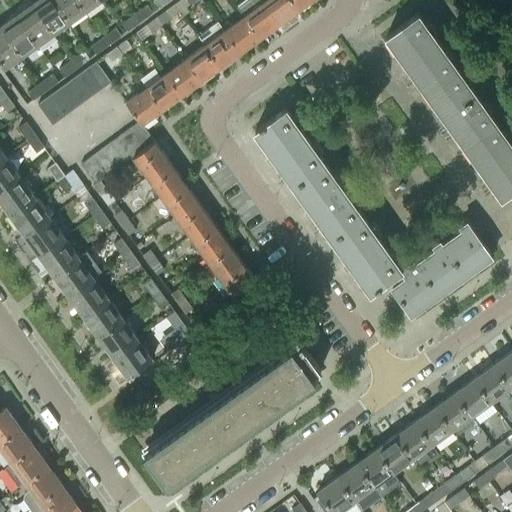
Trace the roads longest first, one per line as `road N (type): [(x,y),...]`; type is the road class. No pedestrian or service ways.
road 1 (residential): [(397,384),(216,129),(216,109),(342,16),(349,0)]
road 2 (residential): [(135,511),(8,335)]
road 3 (residential): [(222,511),(397,384)]
road 4 (residential): [(397,384),(511,300)]
